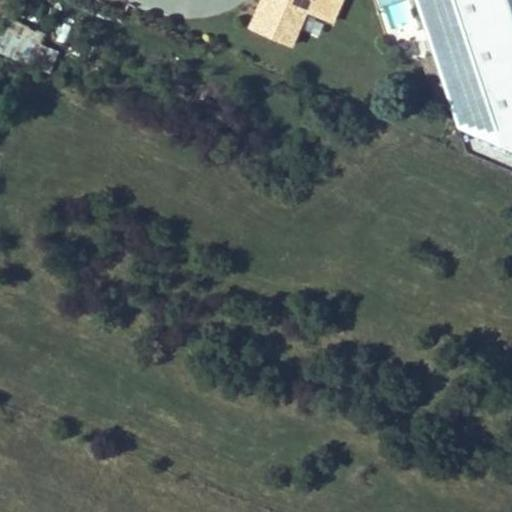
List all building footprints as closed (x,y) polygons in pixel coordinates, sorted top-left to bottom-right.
[(262,0),(251,28),(291,45),(305,11),(332,22),(341,0),(262,0)] [(381,0),(389,28),(412,22),(406,0),(381,0)] [(511,0),(417,0),(437,59),(445,85),(447,90),(454,109),(460,129),(511,150),(511,0)] [(0,52),(50,73),(59,53),(2,29),(0,32),(0,52)] [(435,88),(445,85),(437,59),(427,63),(435,88)] [(454,109),(447,90),(445,85),(435,88),(443,113),(454,109)]
